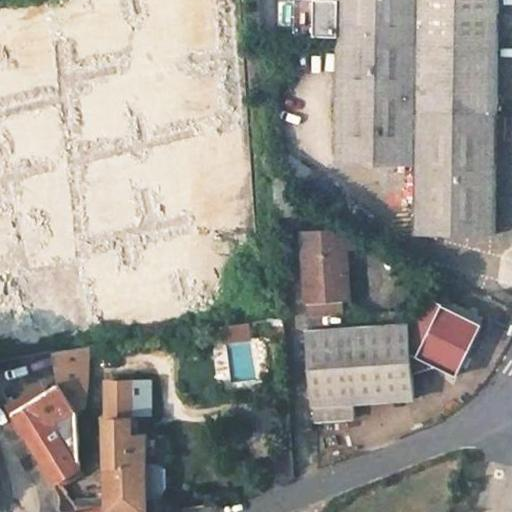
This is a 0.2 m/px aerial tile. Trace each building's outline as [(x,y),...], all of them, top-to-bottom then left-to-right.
[(230,0),(203,0),(204,17),(231,17),(230,0)] [(339,0),(339,164),(416,166),(417,234),(496,236),(497,112),(498,0),(339,0)] [(230,29),(181,32),(182,66),(231,63),(230,29)] [(305,252),(347,250),(347,246),(346,230),(303,233),(305,252)] [(347,250),(305,252),(308,312),(326,311),(326,300),(334,299),(350,299),(347,250)] [(62,283),(35,289),(37,302),(64,297),(62,283)] [(458,367),(480,331),(425,297),(408,324),(410,347),(444,367),(458,367)] [(335,311),(334,299),(326,300),(326,311),(335,311)] [(408,324),(408,311),(372,313),(373,326),(408,324)] [(373,326),(309,329),(315,420),(355,417),(354,403),(414,398),(410,347),(408,324),(373,326)] [(82,406),(84,381),(61,382),(57,377),(53,380),(56,385),(15,411),(60,484),(80,471),(78,468),(80,466),(67,446),(78,440),(75,411),(82,406)] [(132,433),(131,380),(105,381),(107,504),(107,511),(145,511),(144,433),(132,433)]
